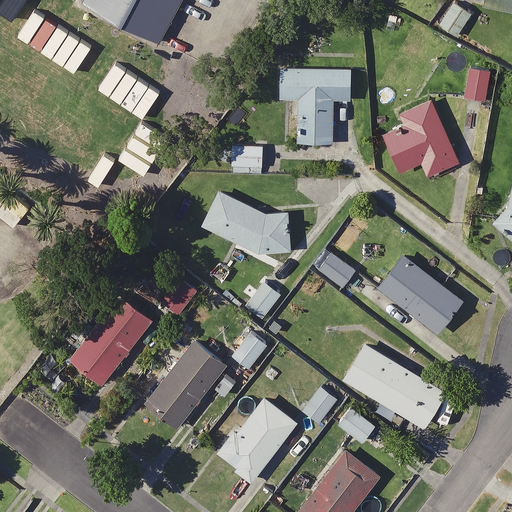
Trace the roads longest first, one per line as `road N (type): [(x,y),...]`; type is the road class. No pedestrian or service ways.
road 1 (residential): [(7,409),(138,511)]
road 2 (residential): [(511,405),(442,511)]
